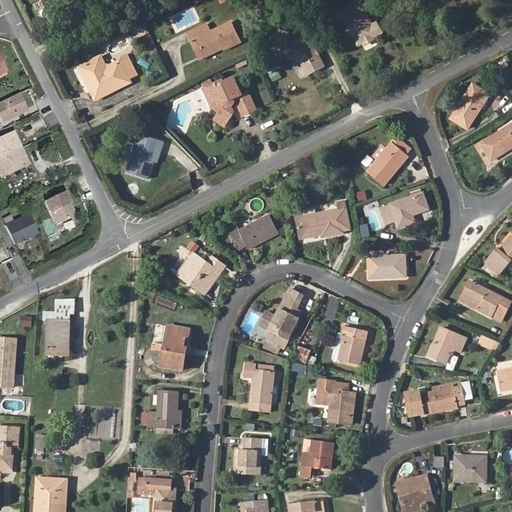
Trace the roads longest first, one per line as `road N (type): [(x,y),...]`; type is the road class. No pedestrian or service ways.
road 1 (residential): [(205,511),(219,349),(252,283),(302,269),(409,316)]
road 2 (residential): [(413,89),(119,242)]
road 3 (residential): [(119,242),(18,15)]
road 4 (residential): [(373,444),(511,419)]
road 5 (residential): [(119,242),(0,306)]
road 6 (residential): [(373,444),(409,316)]
road 7 (residential): [(458,209),(413,89)]
road 8 (residential): [(409,316),(452,250),(458,209)]
